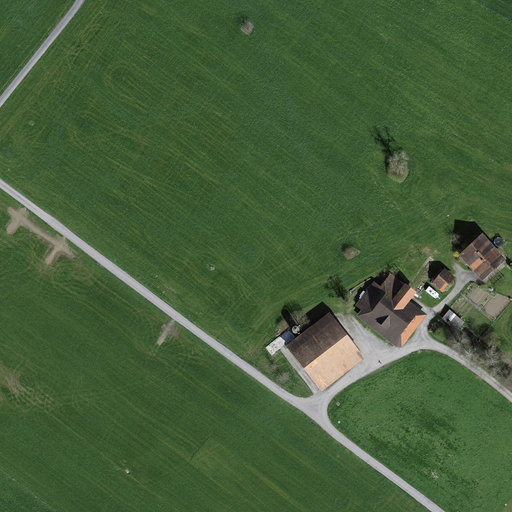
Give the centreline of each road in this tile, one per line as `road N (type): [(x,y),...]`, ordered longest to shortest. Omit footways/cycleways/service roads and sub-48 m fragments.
road 1 (track): [(0,183),(439,511)]
road 2 (track): [(310,416),(378,360),(424,344),(448,347),(511,397)]
road 3 (track): [(0,109),(79,0)]
